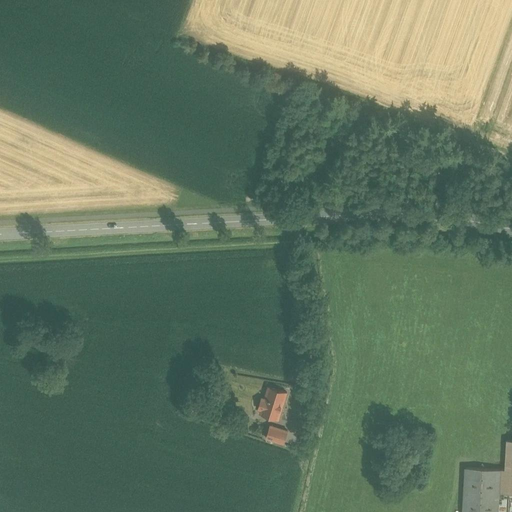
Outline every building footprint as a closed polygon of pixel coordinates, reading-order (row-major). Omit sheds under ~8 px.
[(287,392),(269,386),(265,398),(262,397),(258,409),(261,410),(260,413),(279,419),(287,392)] [(216,406),(195,400),(191,412),(212,419),(216,406)] [(288,431),(270,425),(266,438),(284,444),(288,431)] [(511,440),(507,440),(506,470),(500,470),(499,493),(511,493),(511,440)] [(500,470),(465,468),(462,511),(497,511),(499,493),(500,470)]
